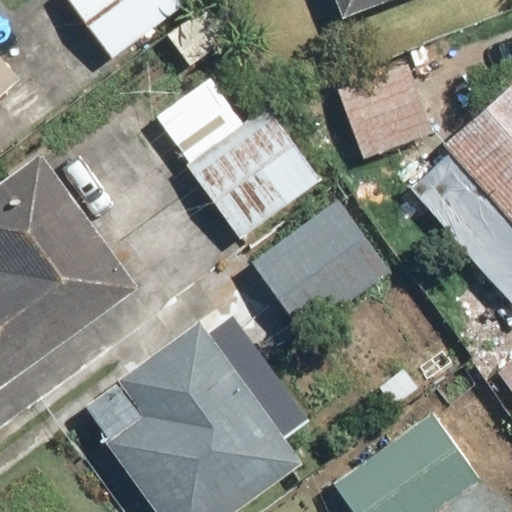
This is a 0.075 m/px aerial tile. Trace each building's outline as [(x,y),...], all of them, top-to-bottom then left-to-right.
[(76,0),(112,46),(171,0),(76,0)] [(342,0),(350,18),(395,0),(342,0)] [(230,34),(205,2),(161,36),(185,68),(230,34)] [(364,148),(420,131),(402,73),(346,90),(364,148)] [(511,222),(511,90),(446,150),(511,222)] [(239,230),(301,182),(258,126),(196,174),(239,230)] [(0,366),(29,345),(29,346),(115,290),(36,171),(0,194),(0,366)] [(301,321),(376,276),(333,205),(258,251),(301,321)] [(196,336),(89,419),(160,511),(210,511),(287,454),(196,336)] [(511,368),(489,384),(511,415),(511,368)] [(333,483),(352,511),(417,511),(466,479),(425,420),(333,483)]
